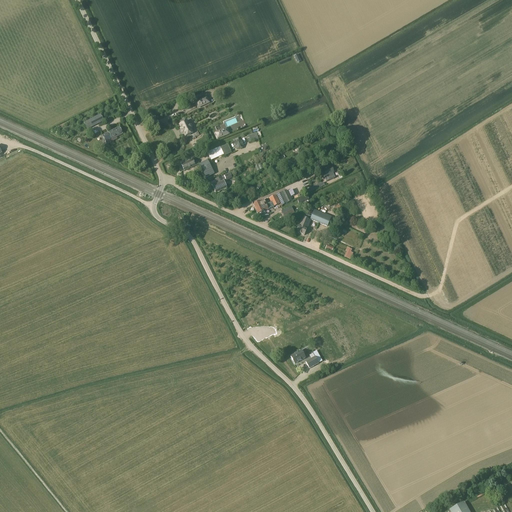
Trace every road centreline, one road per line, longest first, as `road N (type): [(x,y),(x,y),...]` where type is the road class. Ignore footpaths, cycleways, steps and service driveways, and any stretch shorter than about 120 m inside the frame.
road 1 (unclassified): [(373,511),(311,410),(245,339),(191,239),(155,216),(161,177),(76,0)]
road 2 (unknown): [(314,247),(161,177)]
road 3 (unknown): [(154,212),(6,144)]
